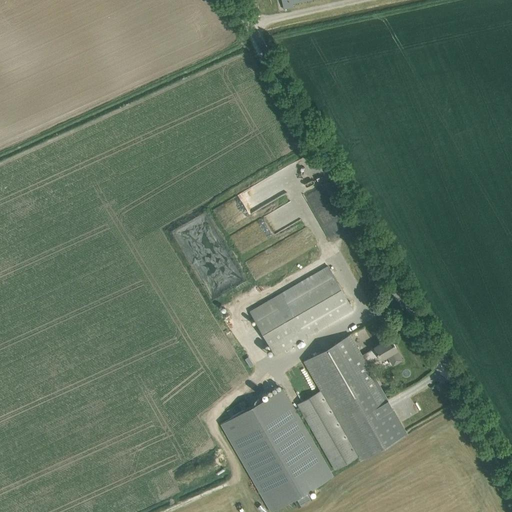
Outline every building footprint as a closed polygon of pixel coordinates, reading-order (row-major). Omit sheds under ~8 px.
[(353,309),(328,266),(250,311),(248,307),(164,356),(193,406),(277,358),(275,354),(353,309)] [(408,434),(366,363),(362,355),(350,334),(304,361),(321,390),(341,425),(358,455),(358,456),(361,461),(408,434)] [(382,359),(388,355),(393,365),(402,359),(397,350),(390,338),(375,347),(362,355),(366,363),(379,355),(382,359)] [(283,388),(221,424),(271,511),(293,499),(298,508),(309,502),(312,500),(307,491),(334,476),(297,411),(300,409),(299,407),(295,409),(283,388)] [(341,425),(321,390),(297,403),(299,407),(300,409),(334,469),(358,456),(358,455),(341,425)]
